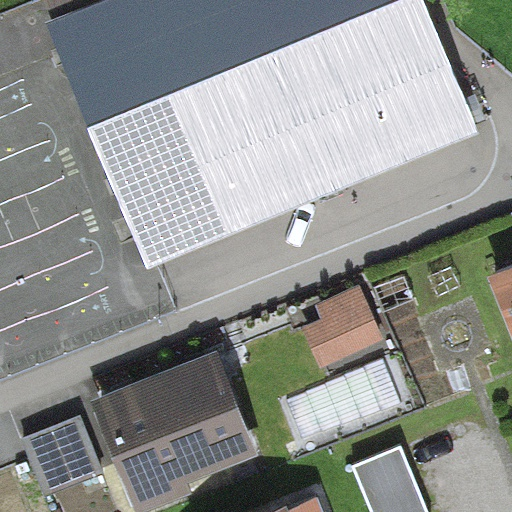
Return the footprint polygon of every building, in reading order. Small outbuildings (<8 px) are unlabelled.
[(45,0),(54,19),(45,22),(147,270),(479,134),(423,0),(45,0)] [(511,267),(488,277),(511,337),(511,267)] [(381,338),(358,285),(313,305),(318,318),(302,325),(320,365),(381,338)] [(259,455),(218,350),(89,399),(133,511),(147,511),(192,495),(188,482),(259,455)] [(104,473),(80,414),(21,437),(44,497),(104,473)] [(428,511),(401,445),(350,466),(369,511),(428,511)] [(288,509),(286,506),(271,511),(323,511),(317,498),(288,509)]
